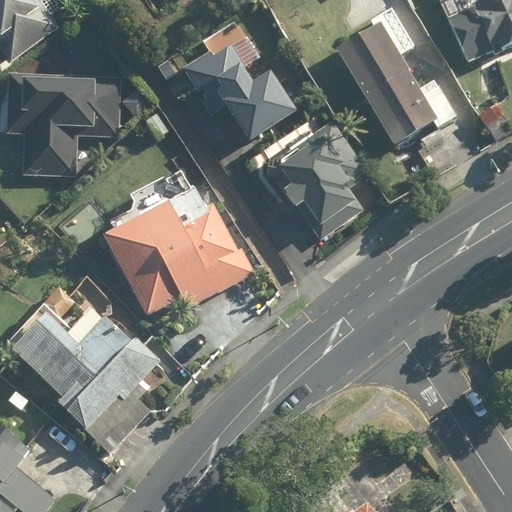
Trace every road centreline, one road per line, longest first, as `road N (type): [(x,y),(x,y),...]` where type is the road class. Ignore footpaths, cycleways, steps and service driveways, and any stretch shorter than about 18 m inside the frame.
road 1 (secondary): [(168,511),(222,445),(378,298)]
road 2 (residential): [(511,509),(378,298)]
road 3 (secondary): [(378,298),(511,213)]
